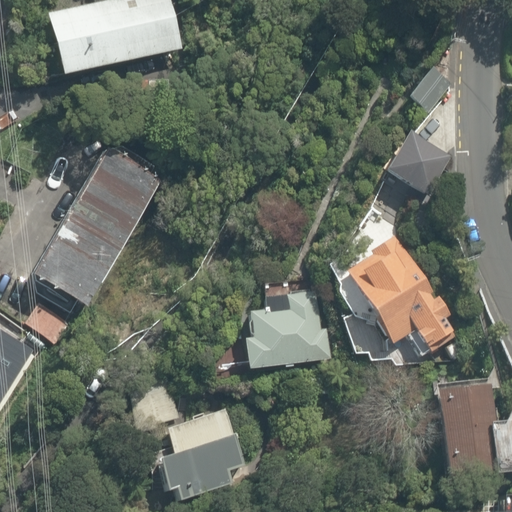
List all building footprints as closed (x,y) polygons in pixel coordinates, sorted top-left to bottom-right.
[(172,0),(102,0),(48,10),(60,77),(182,50),(172,0)] [(451,85),(430,67),(406,95),(427,113),(451,85)] [(451,136),(432,124),(410,160),(429,171),(451,136)] [(161,181),(104,149),(30,271),(86,306),(161,181)] [(458,337),(396,235),(341,267),(389,346),(415,331),(428,354),(458,337)] [(323,309),(310,278),(261,284),(263,308),(243,316),(244,369),(331,357),(330,327),(320,328),(316,314),(323,309)] [(489,385),(432,391),(442,488),(499,482),(489,385)] [(239,465),(222,409),(157,428),(165,454),(142,461),(161,502),(224,483),(221,470),(239,465)]
